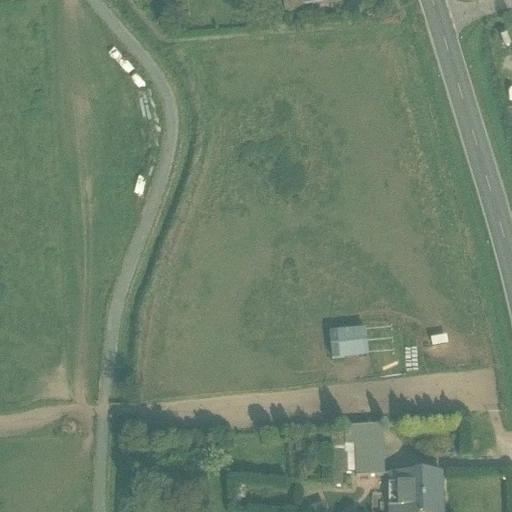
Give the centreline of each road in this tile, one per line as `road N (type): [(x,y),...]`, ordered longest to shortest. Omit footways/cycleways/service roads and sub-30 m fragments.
road 1 (track): [(84,0),(145,70),(166,118),(158,166),(106,305),(95,511)]
road 2 (secondary): [(511,268),(444,31)]
